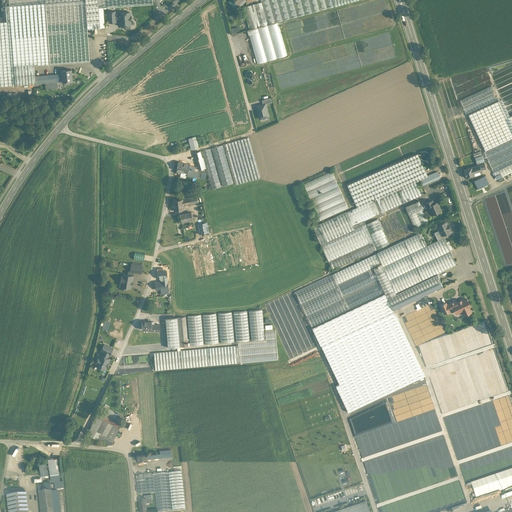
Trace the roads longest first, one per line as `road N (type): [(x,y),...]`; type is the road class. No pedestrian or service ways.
road 1 (track): [(70,446),(148,287),(170,175),(162,158),(58,129)]
road 2 (secondary): [(399,0),(511,349)]
road 3 (track): [(484,263),(397,313),(472,511)]
road 4 (secondary): [(0,214),(88,97),(202,0)]
road 5 (track): [(11,442),(127,454),(134,511)]
